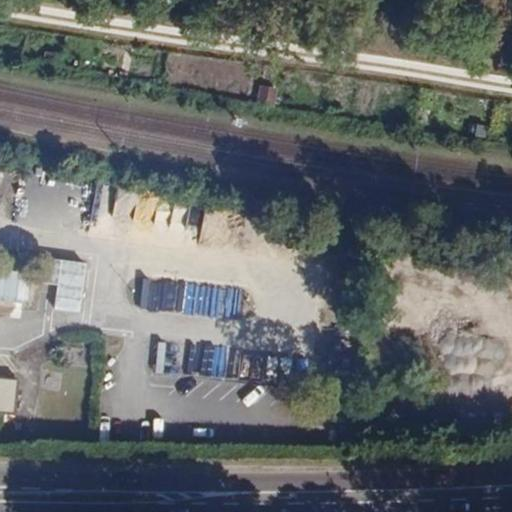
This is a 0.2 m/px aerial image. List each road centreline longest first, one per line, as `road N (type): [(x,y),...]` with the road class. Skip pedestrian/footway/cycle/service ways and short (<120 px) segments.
road 1 (residential): [(511,89),(0,7)]
road 2 (primary): [(0,504),(511,500)]
road 3 (primary): [(511,477),(0,478)]
